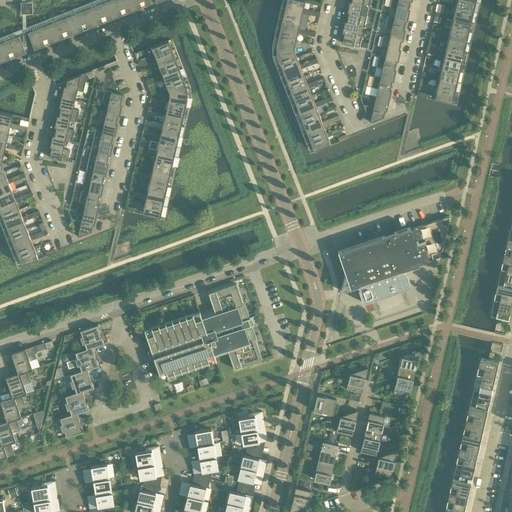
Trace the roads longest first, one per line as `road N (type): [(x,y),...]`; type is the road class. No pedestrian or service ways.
road 1 (tertiary): [(274,511),(318,315),(302,246)]
road 2 (tertiary): [(302,246),(207,0)]
road 3 (residential): [(108,229),(137,97),(117,30)]
road 4 (residential): [(117,308),(302,246)]
road 5 (residential): [(65,245),(35,157),(48,91),(38,61)]
road 6 (residential): [(121,318),(98,419),(152,403)]
road 7 (residential): [(511,371),(478,511)]
road 8 (residential): [(359,129),(327,44),(337,0)]
